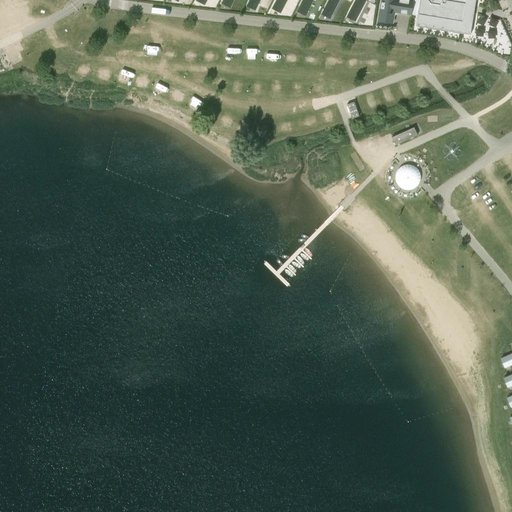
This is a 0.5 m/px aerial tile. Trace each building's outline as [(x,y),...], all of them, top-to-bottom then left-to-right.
[(287,0),(276,0),(274,4),(283,8),(287,0)] [(302,0),(299,7),(308,11),(313,0),(302,0)] [(339,0),(328,0),(324,9),(333,14),(339,0)] [(355,0),(349,12),(358,17),(366,0),(365,0),(355,0)] [(381,0),(381,3),(378,21),(385,22),(393,23),(394,15),(397,13),(411,15),(413,1),(412,0),(381,0)] [(419,0),(416,26),(469,35),(474,0),(419,0)] [(143,60),(154,60),(154,50),(143,50),(143,60)] [(247,50),(244,60),(254,63),(257,54),(247,50)] [(288,60),(298,61),(299,52),(289,51),(288,60)] [(330,54),(328,63),(337,65),(339,56),(330,54)] [(121,70),(120,79),(129,80),(130,71),(121,70)] [(137,85),(143,89),(147,81),(141,77),(137,85)] [(156,87),(164,90),(167,82),(159,79),(156,87)] [(277,85),(277,95),(287,95),(287,85),(277,85)] [(315,88),(313,97),(322,99),(324,90),(315,88)] [(173,100),(183,102),(185,92),(174,90),(173,100)] [(374,96),(369,98),(375,109),(379,107),(374,96)] [(354,102),(347,105),(352,119),(359,116),(354,102)] [(222,126),(231,131),(235,123),(226,118),(222,126)] [(286,123),(272,126),(273,132),(287,129),(286,123)] [(246,141),(251,133),(241,126),(235,135),(246,141)] [(392,138),(395,145),(417,135),(414,128),(392,138)] [(376,155),(389,149),(380,131),(368,136),(376,155)] [(413,191),(417,188),(419,185),(421,181),(420,177),(419,173),(417,170),(413,168),(409,167),(405,167),(402,168),(399,171),(396,174),(395,178),(396,182),(397,186),(400,189),(404,191),(409,192),(413,191)] [(507,368),(511,365),(511,352),(502,357),(507,368)]
